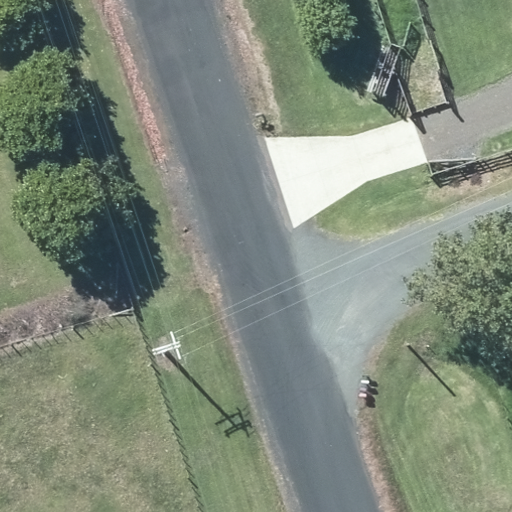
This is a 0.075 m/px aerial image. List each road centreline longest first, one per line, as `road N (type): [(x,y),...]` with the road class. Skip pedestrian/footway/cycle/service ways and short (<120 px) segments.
road 1 (unclassified): [(354,511),(187,0)]
road 2 (unknown): [(299,342),(511,276)]
